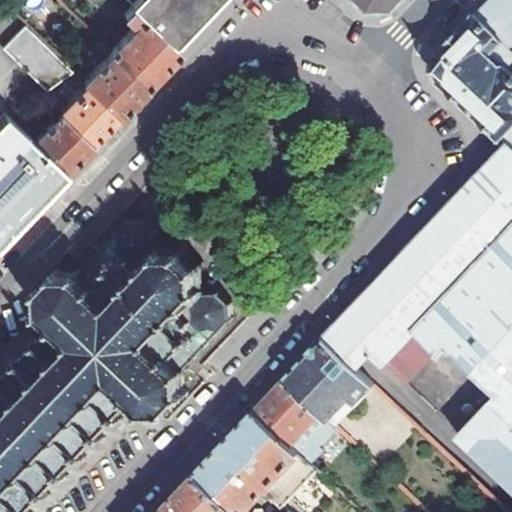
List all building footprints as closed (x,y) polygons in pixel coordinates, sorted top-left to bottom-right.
[(131,0),(136,4),(181,47),(225,0),(357,0),(359,1),(383,1),(384,0),(131,0)] [(511,0),(491,0),(478,14),(500,39),(511,25),(511,0)] [(181,47),(136,4),(127,13),(140,24),(114,50),(151,85),(168,67),(184,50),(181,47)] [(500,39),(478,14),(476,11),(454,33),(456,34),(446,45),(443,44),(435,53),(436,65),(437,78),(506,143),(511,140),(511,70),(506,65),(511,59),(511,50),(510,49),(500,39)] [(45,88),(71,71),(23,24),(2,45),(45,88)] [(90,83),(123,114),(128,109),(151,85),(114,50),(87,79),(90,83)] [(90,83),(63,111),(95,143),(99,139),(123,114),(90,83)] [(62,178),(70,169),(37,138),(15,117),(9,111),(0,120),(0,243),(7,236),(62,178)] [(37,138),(70,169),(76,163),(95,143),(63,111),(37,138)] [(511,140),(506,143),(334,326),(324,336),(358,368),(372,353),(384,364),(418,329),(443,351),(451,344),(500,389),(459,434),(509,482),(511,483),(511,140)] [(33,338),(36,341),(22,356),(18,353),(15,358),(18,360),(4,375),(0,372),(0,511),(34,511),(31,510),(45,495),(48,498),(52,493),(50,490),(63,476),(66,479),(70,475),(67,473),(81,457),(85,460),(88,456),(85,453),(99,437),(103,440),(106,436),(104,433),(117,418),(120,421),(124,416),(122,414),(129,406),(137,398),(145,406),(144,413),(149,414),(150,407),(167,407),(168,412),(173,411),(172,405),(182,394),(185,398),(189,393),(186,390),(183,373),(188,372),(186,366),(231,318),(232,301),(220,290),(207,290),(207,288),(199,284),(200,269),(206,265),(203,260),(198,263),(185,253),(189,246),(183,244),(182,249),(164,250),(161,244),(158,245),(158,230),(148,219),(131,219),(85,269),(78,268),(77,273),(61,272),(57,267),(54,270),(57,274),(46,285),(40,283),(37,288),(43,290),(44,306),(40,308),(40,313),(46,312),(55,321),(47,329),(40,337),(37,334),(33,338)] [(286,376),(323,411),(330,418),(350,398),(357,404),(376,384),(358,368),(324,336),(292,370),(286,376)] [(270,392),(255,409),(292,445),(307,429),(323,411),(286,376),(270,392)] [(225,440),(196,470),(234,507),(239,511),(244,511),(267,489),(284,505),(319,469),(302,454),(292,445),(255,409),(225,440)] [(307,429),(292,445),(302,454),(317,439),(307,429)] [(171,497),(167,501),(178,511),(229,511),(234,507),(196,470),(171,497)] [(157,511),(178,511),(167,501),(157,511)]
